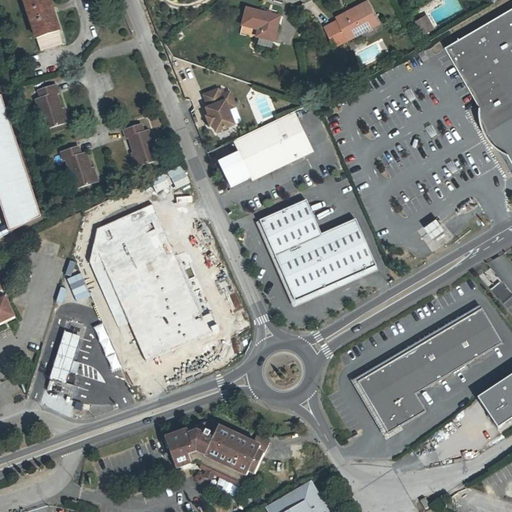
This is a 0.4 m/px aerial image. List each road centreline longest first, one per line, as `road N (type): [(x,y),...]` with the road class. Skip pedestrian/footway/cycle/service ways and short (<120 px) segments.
road 1 (residential): [(129,0),(259,313)]
road 2 (tertiary): [(0,473),(230,392),(269,395)]
road 3 (tertiary): [(257,359),(223,381),(0,461)]
road 4 (tertiary): [(511,221),(326,332),(293,342)]
road 5 (tertiary): [(313,374),(333,342),(511,235)]
road 6 (unclassified): [(511,444),(445,485),(352,479),(316,420)]
road 7 (unknown): [(146,39),(89,67),(104,127)]
